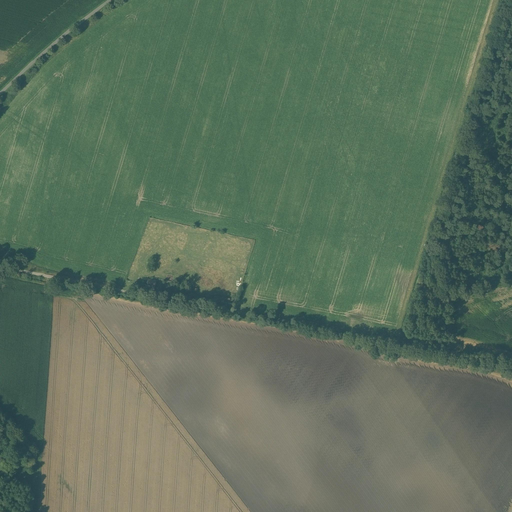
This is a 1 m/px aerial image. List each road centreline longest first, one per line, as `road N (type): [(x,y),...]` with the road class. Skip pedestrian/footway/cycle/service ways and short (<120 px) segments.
road 1 (track): [(511,365),(0,266)]
road 2 (unclassified): [(0,95),(110,0)]
